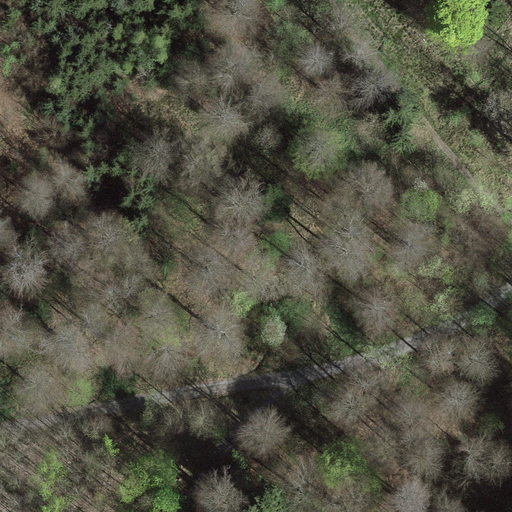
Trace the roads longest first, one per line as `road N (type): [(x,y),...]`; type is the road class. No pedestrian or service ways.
road 1 (track): [(0,427),(290,376)]
road 2 (track): [(290,376),(431,336),(511,285)]
road 3 (track): [(290,376),(196,476),(182,511)]
